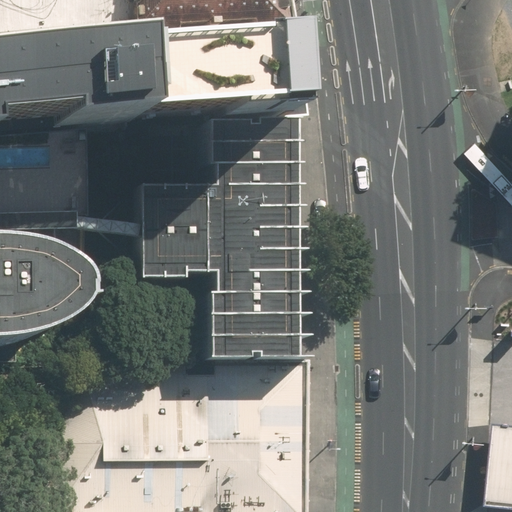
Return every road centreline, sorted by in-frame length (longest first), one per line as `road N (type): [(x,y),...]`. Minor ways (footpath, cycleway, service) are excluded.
road 1 (secondary): [(407,283),(404,511)]
road 2 (secondary): [(396,137),(407,283)]
road 3 (residential): [(396,137),(511,192)]
